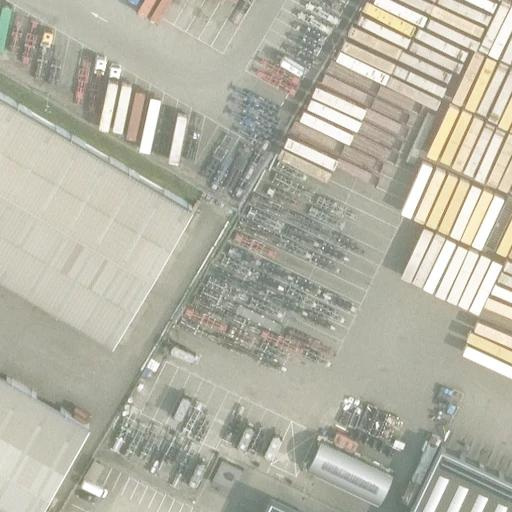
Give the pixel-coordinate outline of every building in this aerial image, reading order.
[(192,207),(0,94),(0,275),(112,342),(192,207)] [(0,372),(0,511),(37,511),(89,424),(0,372)] [(320,440),(306,468),(378,503),(392,475),(320,440)] [(409,511),(511,511),(511,480),(441,446),(409,511)] [(302,511),(285,503),(270,496),(262,511),(302,511)]
